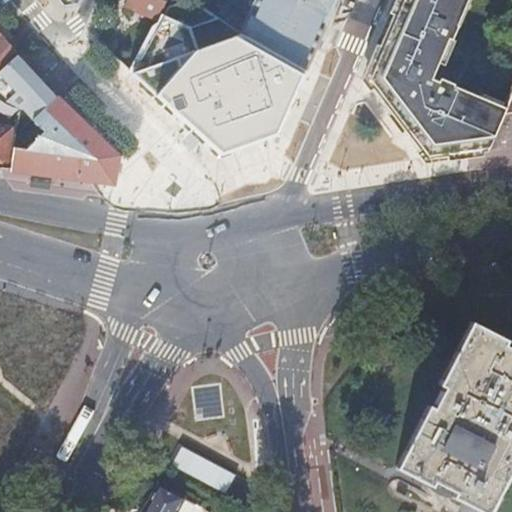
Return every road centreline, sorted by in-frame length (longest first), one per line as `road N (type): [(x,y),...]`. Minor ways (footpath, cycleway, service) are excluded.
road 1 (secondary): [(269,289),(422,246),(511,234)]
road 2 (tertiary): [(370,0),(280,216)]
road 3 (secondary): [(511,180),(280,216)]
road 4 (residential): [(295,511),(269,289)]
road 5 (secondary): [(157,230),(0,197)]
road 6 (tertiary): [(101,423),(138,390),(203,305)]
road 7 (secondary): [(0,247),(139,292)]
road 8 (tertiary): [(139,292),(105,372),(101,423)]
